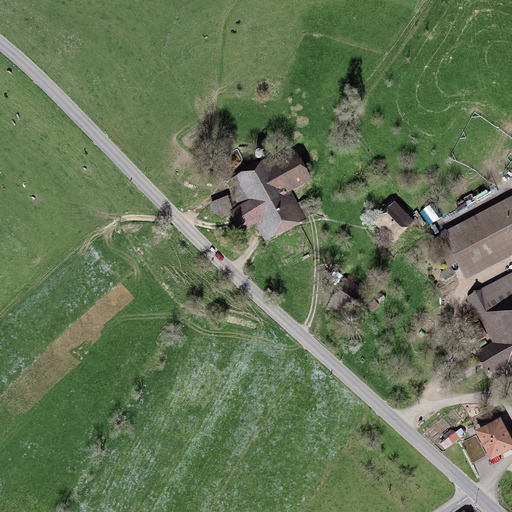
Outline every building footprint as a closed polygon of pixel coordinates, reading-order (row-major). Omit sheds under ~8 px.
[(211,205),(217,219),(232,213),(242,231),(262,222),(269,234),(302,216),(303,216),(290,193),(305,185),(303,181),(307,179),(296,159),(271,172),(267,164),(228,185),(238,203),(231,207),(227,198),(211,205)] [(306,200),(300,204),(307,217),(313,214),(306,200)] [(511,206),(447,240),(462,269),(465,274),(511,248),(511,206)] [(379,224),(393,238),(411,221),(397,207),(379,224)] [(441,273),(445,280),(454,274),(450,268),(441,273)] [(484,311),(502,344),(478,355),(490,379),(502,373),(500,368),(511,361),(511,362),(511,276),(469,300),(477,314),(484,311)] [(348,321),(366,292),(349,281),(330,311),(348,321)] [(511,448),(506,437),(511,434),(505,421),(498,424),(496,421),(484,427),(486,430),(479,434),(492,458),(511,448)] [(466,451),(480,444),(476,436),(461,443),(466,451)]
